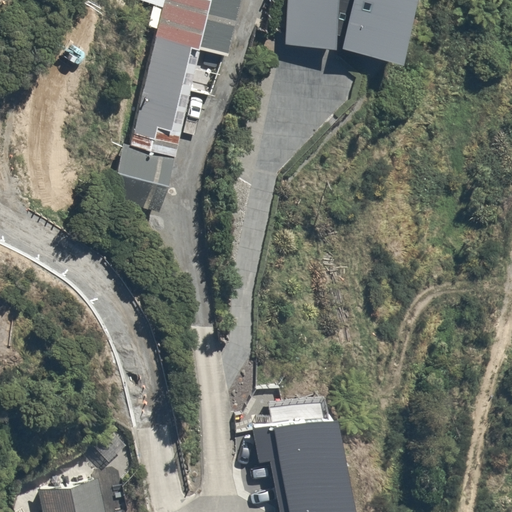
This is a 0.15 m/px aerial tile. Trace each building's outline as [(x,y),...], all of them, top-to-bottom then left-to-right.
[(241,0),(165,0),(123,167),(168,179),(202,45),(228,52),(241,0)] [(283,0),(281,40),(328,43),(329,31),(331,0),(283,0)] [(341,0),(331,0),(329,31),(334,32),(341,0)] [(341,0),(334,32),(333,40),(390,53),(402,0),(341,0)] [(320,469),(334,466),(330,446),(323,410),(271,420),(278,456),(316,449),(320,469)] [(342,511),(334,466),(320,469),(325,491),(286,498),(289,511),(342,511)] [(102,511),(101,511),(93,474),(34,487),(39,511),(121,511),(121,508),(102,511)]
